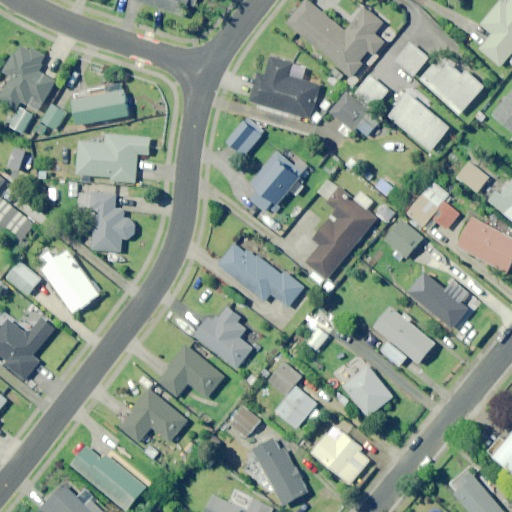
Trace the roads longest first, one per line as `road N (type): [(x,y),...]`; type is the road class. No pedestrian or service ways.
road 1 (residential): [(208,76),(193,118),(171,253),(0,487)]
road 2 (residential): [(369,511),(511,340)]
road 3 (residential): [(208,76),(7,0)]
